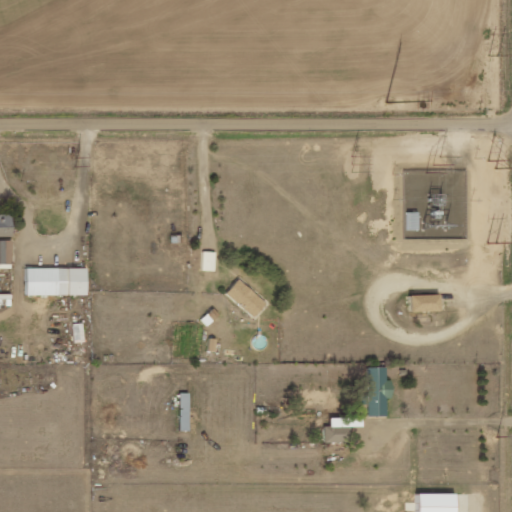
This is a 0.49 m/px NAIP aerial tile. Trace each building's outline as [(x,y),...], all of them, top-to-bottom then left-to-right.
[(12,214),(0,214),(0,237),(13,237),(12,214)] [(0,263),(12,263),(12,240),(0,240),(0,263)] [(87,269),(27,268),(26,295),(87,296),(87,269)] [(266,304),(239,279),(226,293),(253,317),(266,304)] [(411,296),(411,312),(440,311),(440,294),(411,296)] [(386,399),(392,399),(392,381),(386,381),(386,367),(366,368),(368,417),(387,416),(386,399)] [(180,431),(190,431),(189,393),(179,393),(180,431)] [(350,442),(349,427),(323,427),(324,443),(350,442)] [(414,495),(414,511),(456,511),(456,494),(414,495)]
